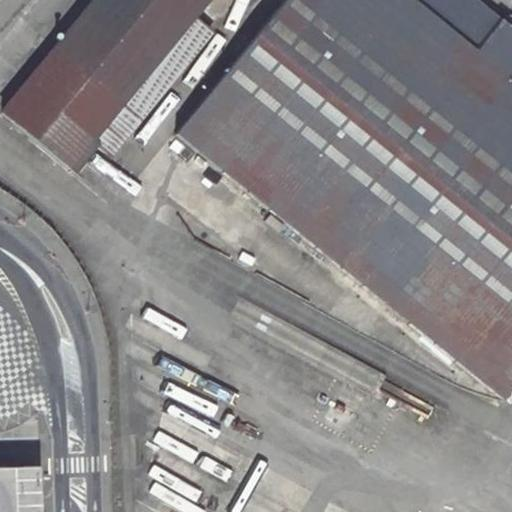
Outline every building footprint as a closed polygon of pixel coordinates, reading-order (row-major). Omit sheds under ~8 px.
[(85,0),(10,90),(70,137),(83,122),(99,134),(196,22),(178,8),(184,0),(85,0)] [(403,0),(275,0),(165,132),(489,402),(511,374),(511,35),(496,22),(468,55),(403,0)] [(496,22),(470,0),(403,0),(468,55),(496,22)] [(0,101),(0,119),(49,160),(70,137),(10,90),(0,101)] [(0,511),(37,511),(36,467),(18,468),(17,457),(0,454),(0,511)]
